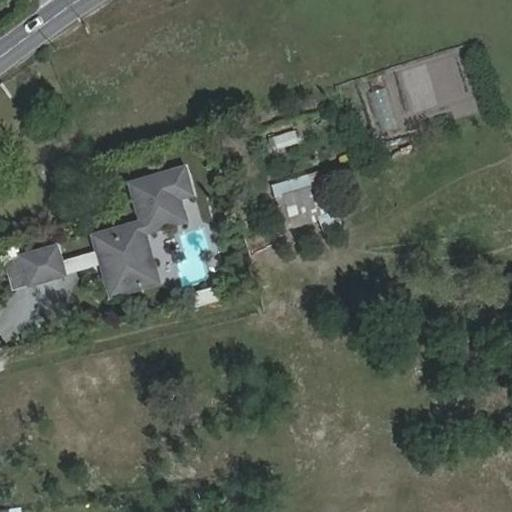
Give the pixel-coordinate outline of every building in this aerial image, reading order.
[(278,148),(297,143),(293,129),(274,134),(278,148)] [(71,157),(49,166),(56,183),(78,174),(71,157)] [(327,168),(271,184),(278,230),(337,218),(327,168)] [(93,237),(98,254),(101,253),(104,263),(101,264),(110,299),(142,290),(132,256),(151,251),(146,235),(189,223),(182,200),(195,197),(187,169),(130,185),(141,224),(93,237)] [(57,247),(20,258),(29,287),(65,277),(65,274),(62,265),(57,247)] [(151,251),(132,256),(142,290),(161,285),(151,251)] [(98,254),(62,265),(65,274),(101,264),(104,263),(101,253),(98,254)] [(221,289),(195,296),(198,307),(224,300),(221,289)]
